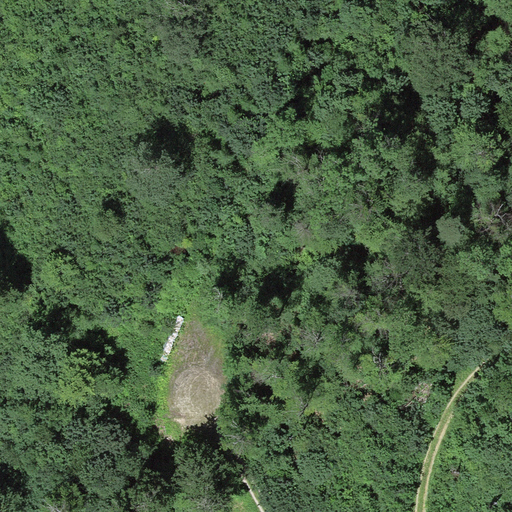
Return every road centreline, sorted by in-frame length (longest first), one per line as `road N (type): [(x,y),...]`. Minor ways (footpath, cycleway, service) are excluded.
road 1 (track): [(431,0),(315,70),(234,179),(207,240),(193,298),(197,353),(215,413),(265,511)]
road 2 (track): [(511,342),(485,361),(452,407),(428,455),(420,511)]
